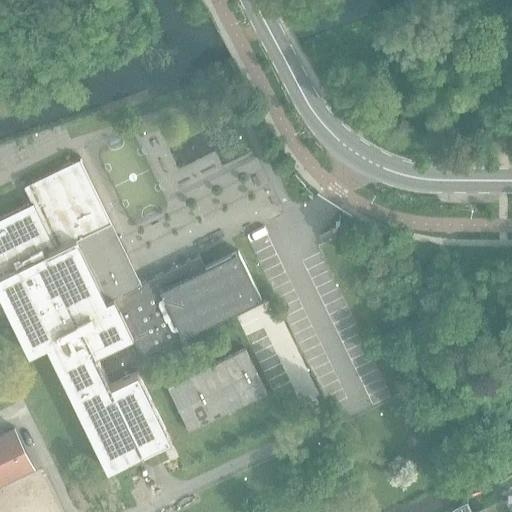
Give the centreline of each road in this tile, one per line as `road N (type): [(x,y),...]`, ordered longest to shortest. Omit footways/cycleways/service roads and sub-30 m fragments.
road 1 (tertiary): [(511,181),(434,181),(364,159),(318,120),(254,0)]
road 2 (unknown): [(511,109),(393,109),(330,98),(270,0)]
